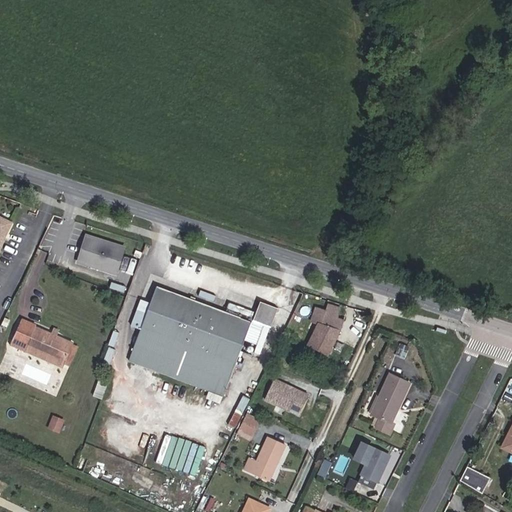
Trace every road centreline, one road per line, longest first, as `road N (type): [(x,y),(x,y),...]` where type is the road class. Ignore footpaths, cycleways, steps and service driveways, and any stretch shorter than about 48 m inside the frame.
road 1 (tertiary): [(0,162),(488,321)]
road 2 (residential): [(488,321),(387,511)]
road 3 (residential): [(428,511),(511,344)]
